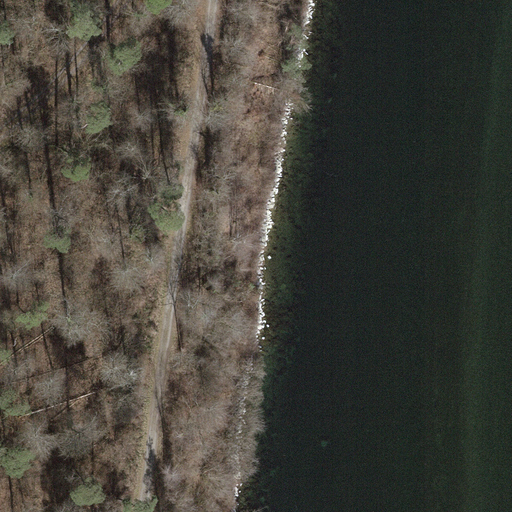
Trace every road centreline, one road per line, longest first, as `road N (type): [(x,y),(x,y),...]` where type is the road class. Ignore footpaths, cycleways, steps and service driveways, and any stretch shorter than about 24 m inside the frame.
road 1 (track): [(216,0),(144,511)]
road 2 (track): [(127,0),(52,89),(0,134)]
